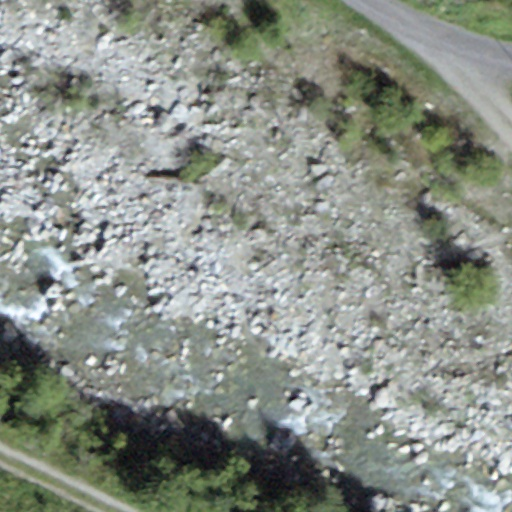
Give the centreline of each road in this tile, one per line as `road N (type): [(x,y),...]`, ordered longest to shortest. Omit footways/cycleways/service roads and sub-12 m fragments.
road 1 (track): [(0,438),(141,511)]
road 2 (track): [(511,56),(448,38),(377,0)]
